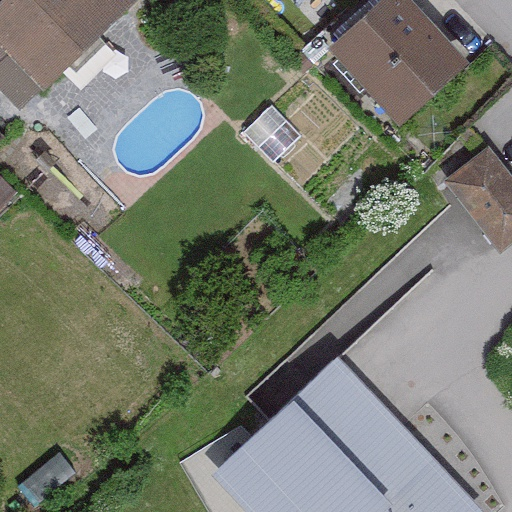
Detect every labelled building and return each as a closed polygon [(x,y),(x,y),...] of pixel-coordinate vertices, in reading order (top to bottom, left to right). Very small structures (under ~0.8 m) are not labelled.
[(141,0),(0,0),(0,104),(10,114),(32,93),(38,99),(141,0)] [(382,0),(327,54),(397,125),(459,65),(395,0),(382,0)] [(439,185),(495,253),(511,238),(511,193),(500,179),(511,169),(511,87),(463,128),(482,150),(439,185)] [(0,199),(14,189),(0,170),(0,199)] [(471,511),(474,510),(327,355),(204,470),(243,511),(471,511)]
